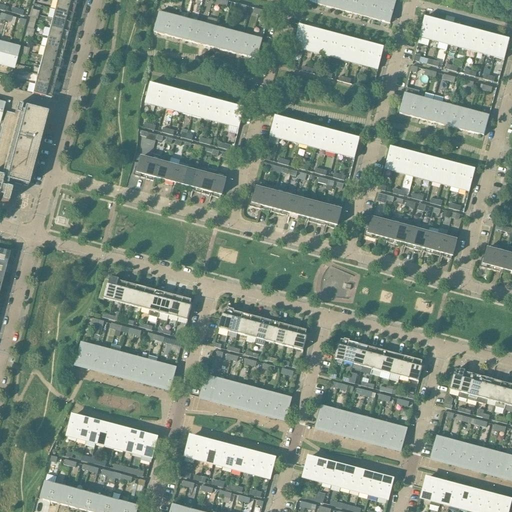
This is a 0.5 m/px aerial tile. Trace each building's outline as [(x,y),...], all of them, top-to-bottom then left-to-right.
[(336,0),(326,0),(324,7),(334,9),(336,0)] [(336,0),(334,9),(343,12),(346,0),(336,0)] [(356,0),(346,0),(343,12),(353,14),(356,0)] [(356,0),(353,14),(362,17),(366,0),(356,0)] [(376,0),(366,0),(362,17),(371,19),(376,0)] [(376,0),(371,19),(381,22),(386,0),(376,0)] [(396,1),(390,0),(386,0),(381,22),(390,24),(392,16),(396,1)] [(75,6),(57,1),(54,11),(73,15),(75,6)] [(54,11),(52,20),(70,25),(73,15),(54,11)] [(164,35),(169,15),(160,13),(154,33),(164,35)] [(173,38),(178,18),(169,15),(164,35),(173,38)] [(182,40),(188,20),(178,18),(173,38),(182,40)] [(429,41),(434,20),(425,18),(420,38),(429,41)] [(70,25),(52,20),(50,29),(68,34),(70,25)] [(192,43),(197,22),(188,20),(182,40),(192,43)] [(429,41),(438,43),(444,23),(434,20),(429,41)] [(201,45),(206,25),(197,22),(192,43),(201,45)] [(448,45),(453,25),(444,23),(438,43),(448,45)] [(210,48),(216,27),(206,25),(201,45),(210,48)] [(303,51),(309,28),(299,25),(293,48),(303,51)] [(448,45),(457,48),(463,28),(453,25),(448,45)] [(220,50),(225,30),(216,27),(210,48),(220,50)] [(312,53),(318,30),(309,28),(303,51),(312,53)] [(467,50),(472,30),(463,28),(457,48),(467,50)] [(50,29),(47,39),(65,43),(68,34),(50,29)] [(229,53),(234,32),(225,30),(220,50),(229,53)] [(322,56),(328,33),(318,30),(312,53),(322,56)] [(467,50),(476,53),(481,33),(472,30),(467,50)] [(238,55),(244,35),(234,32),(229,53),(238,55)] [(337,35),(328,33),(322,56),(331,58),(337,35)] [(485,55),(491,35),(481,33),(476,53),(485,55)] [(248,58),(253,37),(244,35),(238,55),(248,58)] [(340,60),(346,38),(337,35),(331,58),(340,60)] [(485,55),(495,58),(500,38),(491,35),(485,55)] [(248,58),(257,60),(263,40),(253,37),(248,58)] [(356,40),(346,38),(340,60),(350,63),(356,40)] [(504,60),(509,41),(510,40),(500,38),(495,58),(504,60)] [(65,43),(47,39),(45,48),(63,53),(65,43)] [(359,65),(365,43),(356,40),(350,63),(359,65)] [(369,68),(375,45),(365,43),(359,65),(369,68)] [(9,47),(0,44),(0,64),(4,65),(9,47)] [(384,48),(375,45),(369,68),(378,70),(384,48)] [(4,65),(13,68),(18,49),(9,47),(4,65)] [(45,48),(42,57),(60,62),(63,53),(45,48)] [(60,62),(42,57),(40,66),(58,71),(60,62)] [(40,66),(37,76),(56,81),(58,71),(40,66)] [(35,85),(53,89),(56,81),(37,76),(35,85)] [(145,104),(155,107),(160,86),(151,84),(145,104)] [(35,85),(32,94),(51,99),(53,89),(35,85)] [(160,86),(155,107),(164,109),(169,89),(160,86)] [(164,109),(173,111),(179,91),(169,89),(164,109)] [(179,91),(173,111),(183,114),(188,94),(179,91)] [(183,114),(192,116),(197,96),(188,94),(183,114)] [(405,94),(403,100),(399,114),(409,117),(414,96),(405,94)] [(197,96),(192,116),(201,119),(207,99),(197,96)] [(409,117),(418,119),(424,99),(414,96),(409,117)] [(201,119),(211,121),(216,101),(207,99),(201,119)] [(418,119),(428,122),(433,101),(424,99),(418,119)] [(216,101),(211,121),(220,124),(225,103),(216,101)] [(428,122),(437,124),(442,104),(433,101),(428,122)] [(220,124),(229,126),(235,106),(225,103),(220,124)] [(437,124),(446,127),(452,106),(442,104),(437,124)] [(6,112),(0,133),(0,202),(7,204),(11,190),(0,188),(2,180),(24,186),(43,113),(17,106),(14,114),(6,112)] [(239,129),(243,115),(244,109),(235,106),(229,126),(239,129)] [(446,127),(456,129),(461,109),(452,106),(446,127)] [(456,129),(465,132),(471,111),(461,109),(456,129)] [(465,132),(475,134),(480,114),(471,111),(465,132)] [(475,134),(484,137),(489,116),(480,114),(475,134)] [(279,140),(285,119),(275,117),(270,137),(279,140)] [(289,142),(294,122),(285,119),(279,140),(289,142)] [(298,145),(303,124),(294,122),(289,142),(298,145)] [(307,147),(313,127),(303,124),(298,145),(307,147)] [(317,149),(322,129),(313,127),(307,147),(317,149)] [(182,129),(180,138),(186,140),(187,135),(188,131),(182,129)] [(326,152),(332,132),(322,129),(317,149),(326,152)] [(336,154),(341,134),(332,132),(326,152),(336,154)] [(345,157),(350,137),(341,134),(336,154),(345,157)] [(354,159),(360,139),(350,137),(345,157),(354,159)] [(394,172),(400,150),(391,147),(385,170),(394,172)] [(394,172),(404,175),(410,152),(400,150),(394,172)] [(404,175),(413,177),(419,155),(410,152),(404,175)] [(152,154),(151,160),(145,180),(155,182),(160,163),(161,158),(161,157),(152,154)] [(413,177),(422,180),(428,157),(419,155),(413,177)] [(155,182),(164,185),(169,165),(171,160),(169,158),(164,157),(161,158),(160,163),(155,182)] [(432,182),(438,160),(428,157),(422,180),(432,182)] [(134,176),(145,180),(151,160),(141,158),(138,168),(136,167),(134,176)] [(432,182),(441,185),(447,162),(438,160),(432,182)] [(457,165),(447,162),(441,185),(451,187),(457,165)] [(164,185),(173,187),(178,168),(169,165),(164,185)] [(273,165),(272,170),(277,171),(276,174),(280,175),(281,172),(282,167),(278,166),(273,165)] [(451,187),(460,190),(466,167),(457,165),(451,187)] [(469,192),(475,170),(466,167),(460,190),(469,192)] [(173,187),(183,189),(188,170),(178,168),(173,187)] [(210,197),(216,178),(217,171),(208,169),(206,175),(201,194),(210,197)] [(183,189),(192,192),(197,173),(188,170),(183,189)] [(217,171),(216,178),(210,197),(220,199),(227,174),(217,171)] [(197,173),(192,192),(201,194),(206,175),(197,173)] [(268,185),(258,183),(254,198),(251,197),(249,207),(261,210),(266,191),(268,185)] [(261,210),(270,213),(275,193),(277,188),(268,185),(266,191),(261,210)] [(275,193),(270,213),(279,215),(285,196),(286,190),(277,188),(275,193)] [(279,215),(289,217),(294,198),(295,192),(286,190),(285,196),(279,215)] [(298,220),(303,201),(294,198),(289,217),(298,220)] [(312,203),(303,201),(298,220),(307,222),(312,203)] [(331,208),(326,227),(336,230),(341,211),(342,205),(332,202),(331,208)] [(317,225),(322,206),(312,203),(307,222),(317,225)] [(326,227),(331,208),(322,206),(317,225),(326,227)] [(369,229),(367,228),(364,237),(376,241),(381,221),(382,217),(373,215),(369,229)] [(391,224),(386,243),(395,245),(400,226),(402,220),(392,217),(391,224)] [(402,220),(400,226),(395,245),(404,248),(409,229),(411,222),(402,220)] [(391,224),(381,221),(376,241),(386,243),(391,224)] [(411,222),(404,248),(413,250),(419,231),(420,224),(411,222)] [(428,234),(419,231),(413,250),(423,253),(428,234)] [(423,253),(432,255),(437,236),(428,234),(423,253)] [(432,255),(441,258),(446,238),(437,236),(432,255)] [(456,241),(446,238),(441,258),(451,260),(456,241)] [(497,252),(492,271),(501,273),(506,254),(507,248),(498,246),(497,252)] [(0,249),(0,261),(7,264),(10,253),(0,249)] [(480,268),(492,271),(497,252),(487,249),(484,259),(482,258),(480,268)] [(511,268),(511,255),(506,254),(501,273),(510,276),(511,268)] [(104,299),(113,301),(119,280),(114,278),(113,280),(110,279),(110,281),(108,281),(107,284),(104,283),(99,299),(104,301),(104,299)] [(128,282),(119,280),(113,301),(122,304),(128,282)] [(137,285),(128,282),(122,304),(132,306),(137,285)] [(147,287),(137,285),(132,306),(141,309),(147,287)] [(156,290),(147,287),(141,309),(150,311),(156,290)] [(165,292),(156,290),(150,311),(149,316),(158,319),(160,314),(165,292)] [(175,294),(165,292),(160,314),(169,316),(175,294)] [(169,316),(178,319),(184,297),(175,294),(169,316)] [(189,298),(184,297),(178,319),(188,321),(193,303),(191,303),(192,300),(189,300),(189,298)] [(219,329),(229,332),(234,310),(229,309),(229,310),(226,309),(225,312),(224,311),(219,329)] [(244,313),(234,310),(229,332),(238,334),(244,313)] [(110,315),(108,320),(118,323),(120,313),(117,312),(116,316),(110,315)] [(238,334),(247,337),(253,315),(244,313),(238,334)] [(262,318),(253,315),(247,337),(257,339),(262,318)] [(264,347),(266,342),(271,320),(262,318),(257,339),(255,344),(264,347)] [(104,321),(98,319),(97,325),(95,333),(101,335),(104,321)] [(266,342),(275,344),(281,323),(271,320),(266,342)] [(290,325),(281,323),(275,344),(284,347),(290,325)] [(294,349),(299,328),(290,325),(284,347),(294,349)] [(304,329),(299,328),(294,349),(303,352),(308,334),(306,333),(307,331),(304,330),(304,329)] [(334,360),(344,362),(350,341),(345,339),(344,341),(341,340),(341,342),(339,342),(334,360)] [(359,343),(350,341),(344,362),(353,365),(359,343)] [(368,346),(359,343),(353,365),(363,367),(368,346)] [(85,368),(91,347),(82,345),(76,366),(85,368)] [(378,348),(368,346),(363,367),(372,370),(378,348)] [(95,371),(100,350),(91,347),(85,368),(95,371)] [(387,351),(378,348),(372,370),(381,372),(387,351)] [(104,373),(110,352),(100,350),(95,371),(104,373)] [(396,353),(387,351),(381,372),(390,375),(396,353)] [(113,376),(119,355),(110,352),(104,373),(113,376)] [(405,356),(396,353),(390,375),(400,377),(405,356)] [(123,378),(128,357),(119,355),(113,376),(123,378)] [(400,377),(409,380),(415,358),(405,356),(400,377)] [(132,381),(138,360),(128,357),(123,378),(132,381)] [(420,359),(415,358),(409,380),(419,382),(423,364),(422,364),(423,362),(420,361),(420,359)] [(141,383),(147,362),(138,360),(132,381),(141,383)] [(151,385),(156,365),(147,362),(141,383),(151,385)] [(160,388),(166,367),(156,365),(151,385),(160,388)] [(166,367),(160,388),(170,391),(175,370),(166,367)] [(450,390),(459,393),(465,371),(460,370),(460,371),(457,371),(456,373),(455,372),(450,390)] [(469,395),(474,374),(465,371),(459,393),(458,398),(467,400),(469,395)] [(478,398),(484,376),(474,374),(469,395),(467,400),(477,403),(478,398)] [(486,405),(487,400),(493,379),(484,376),(478,398),(477,403),(486,405)] [(210,401),(216,380),(206,378),(201,399),(210,401)] [(487,400),(497,403),(502,381),(493,379),(487,400)] [(220,404),(225,383),(216,380),(210,401),(220,404)] [(506,405),(511,384),(502,381),(497,403),(495,408),(505,410),(506,405)] [(229,406),(234,385),(225,383),(220,404),(229,406)] [(238,409),(244,388),(234,385),(229,406),(238,409)] [(248,411),(253,390),(244,388),(238,409),(248,411)] [(257,414),(263,393),(253,390),(248,411),(257,414)] [(266,416),(272,395),(263,393),(257,414),(266,416)] [(276,419),(281,398),(272,395),(266,416),(276,419)] [(276,419),(285,421),(291,400),(281,398),(276,419)] [(326,432),(331,411),(322,408),(316,429),(326,432)] [(335,434),(340,413),(331,411),(326,432),(335,434)] [(344,437),(350,416),(340,413),(335,434),(344,437)] [(354,439),(359,418),(350,416),(344,437),(354,439)] [(68,435),(77,438),(82,419),(73,417),(68,435)] [(369,421),(359,418),(354,439),(363,442),(369,421)] [(87,440),(91,422),(82,419),(77,438),(87,440)] [(373,444),(378,423),(369,421),(363,442),(373,444)] [(101,424),(91,422),(87,440),(85,447),(94,450),(96,443),(101,424)] [(382,447),(387,426),(378,423),(373,444),(382,447)] [(105,445),(110,427),(101,424),(96,443),(105,445)] [(391,449),(397,428),(387,426),(382,447),(391,449)] [(114,448),(119,429),(110,427),(105,445),(114,448)] [(397,428),(391,449),(401,452),(406,431),(397,428)] [(124,450),(129,432),(119,429),(114,448),(124,450)] [(133,453),(138,434),(129,432),(124,450),(133,453)] [(142,455),(147,437),(138,434),(133,453),(142,455)] [(157,439),(147,437),(142,455),(141,461),(151,463),(157,439)] [(200,440),(190,438),(186,456),(195,459),(200,440)] [(441,462),(446,441),(437,439),(431,460),(441,462)] [(204,461),(209,443),(200,440),(195,459),(204,461)] [(450,465),(456,444),(446,441),(441,462),(450,465)] [(219,445),(209,443),(204,461),(214,464),(219,445)] [(460,467),(465,446),(456,444),(450,465),(460,467)] [(223,466),(228,448),(219,445),(214,464),(223,466)] [(469,470),(474,449),(465,446),(460,467),(469,470)] [(237,450),(228,448),(223,466),(232,469),(237,450)] [(478,472),(484,451),(474,449),(469,470),(478,472)] [(242,471),(247,453),(237,450),(232,469),(242,471)] [(488,475),(493,454),(484,451),(478,472),(488,475)] [(256,455),(247,453),(242,471),(251,474),(256,455)] [(497,477),(502,456),(493,454),(488,475),(497,477)] [(260,476),(265,458),(256,455),(251,474),(260,476)] [(506,479),(511,459),(502,456),(497,477),(506,479)] [(270,479),(275,461),(275,460),(265,458),(260,476),(270,479)] [(318,461),(308,459),(303,477),(313,480),(318,461)] [(322,482),(327,464),(318,461),(313,480),(322,482)] [(337,466),(327,464),(322,482),(332,485),(337,466)] [(341,487),(346,469),(337,466),(332,485),(341,487)] [(355,471),(346,469),(341,487),(350,490),(355,471)] [(360,492),(364,473),(355,471),(350,490),(360,492)] [(374,476),(364,473),(360,492),(369,495),(374,476)] [(378,497),(383,478),(374,476),(369,495),(378,497)] [(388,500),(393,481),(383,478),(378,497),(388,500)] [(436,482),(426,479),(421,498),(431,501),(436,482)] [(50,502),(55,485),(45,482),(41,500),(50,502)] [(441,503),(446,485),(436,482),(431,501),(430,506),(439,508),(441,503)] [(64,487),(55,485),(50,502),(59,505),(64,487)] [(450,506),(455,487),(446,485),(441,503),(450,506)] [(69,507),(73,490),(64,487),(59,505),(69,507)] [(459,508),(464,489),(455,487),(450,506),(459,508)] [(468,511),(473,492),(464,489),(459,508),(468,511)] [(78,510),(83,492),(73,490),(69,507),(78,510)] [(87,511),(92,495),(83,492),(78,510),(86,511),(87,511)] [(473,511),(477,511),(483,494),(473,492),(468,511),(473,511)] [(487,511),(492,497),(483,494),(477,511),(487,511)] [(97,511),(101,497),(92,495),(87,511),(97,511)] [(107,511),(111,500),(101,497),(97,511),(107,511)] [(497,511),(501,499),(492,497),(487,511),(497,511)] [(511,502),(501,499),(497,511),(511,511),(511,504),(510,504),(511,502)] [(117,511),(120,502),(111,500),(107,511),(117,511)] [(127,511),(129,505),(120,502),(117,511),(127,511)]
